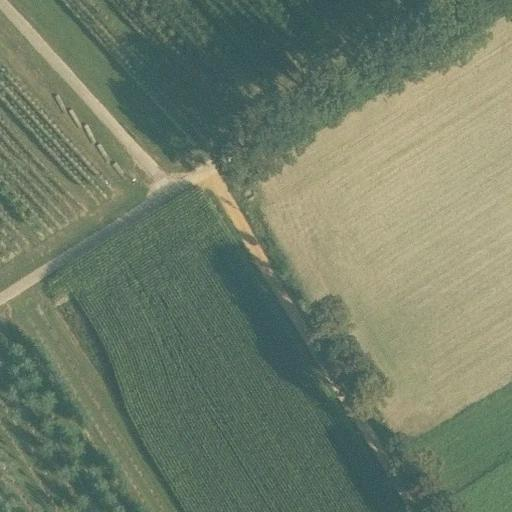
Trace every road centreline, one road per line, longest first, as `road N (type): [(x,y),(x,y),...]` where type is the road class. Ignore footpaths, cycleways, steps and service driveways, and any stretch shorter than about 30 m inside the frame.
road 1 (track): [(415,511),(202,174)]
road 2 (track): [(202,174),(480,0)]
road 3 (track): [(162,201),(0,20)]
road 4 (track): [(0,303),(202,174)]
